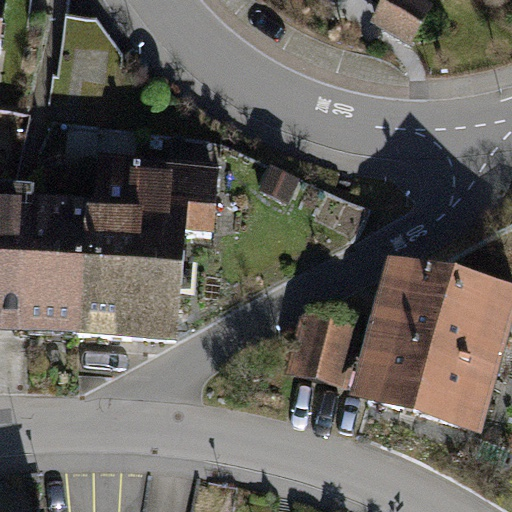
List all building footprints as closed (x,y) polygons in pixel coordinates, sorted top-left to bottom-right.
[(426,19),(388,0),(376,0),(359,35),(406,58),(426,19)] [(80,219),(71,357),(150,361),(157,240),(197,243),(201,185),(82,178),(80,219)] [(20,204),(1,203),(0,219),(0,352),(71,357),(80,219),(19,216),(20,204)] [(511,297),(408,268),(370,401),(476,431),(511,306),(511,297)] [(343,388),(359,325),(307,312),(291,375),(343,388)]
